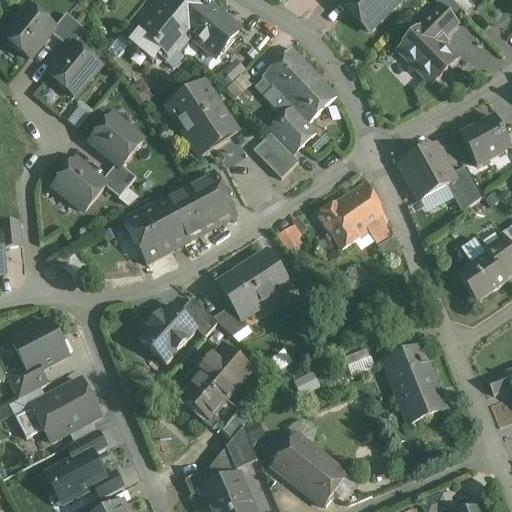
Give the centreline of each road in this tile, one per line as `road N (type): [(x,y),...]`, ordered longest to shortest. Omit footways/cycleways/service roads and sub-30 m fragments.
road 1 (residential): [(77,296),(159,286),(372,157)]
road 2 (residential): [(77,296),(165,511)]
road 3 (residential): [(455,348),(372,157)]
road 4 (residential): [(372,157),(340,75),(302,36),(247,0)]
road 5 (residential): [(372,157),(511,70)]
road 6 (residential): [(367,511),(498,456)]
